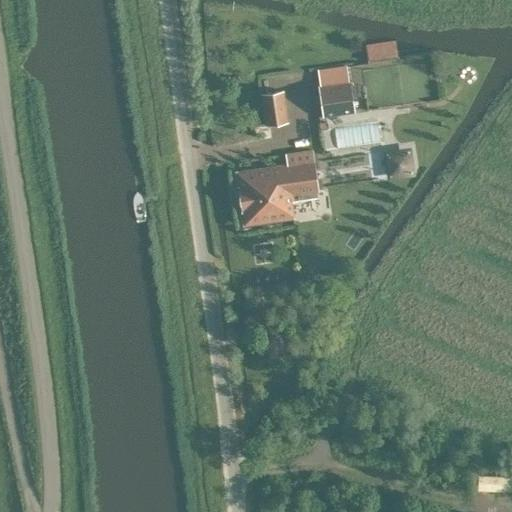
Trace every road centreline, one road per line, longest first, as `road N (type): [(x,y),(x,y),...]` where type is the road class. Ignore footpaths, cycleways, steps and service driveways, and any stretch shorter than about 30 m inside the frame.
road 1 (unclassified): [(236,511),(167,0)]
road 2 (tertiary): [(48,511),(38,358),(0,95)]
